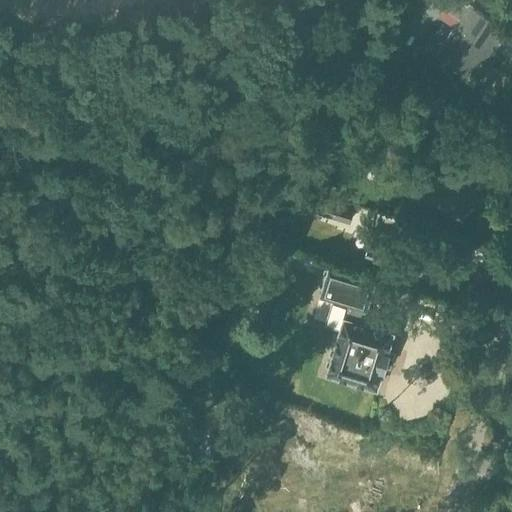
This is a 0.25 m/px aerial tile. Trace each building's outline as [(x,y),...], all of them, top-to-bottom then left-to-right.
[(432,0),(460,18),(437,54),(467,74),(478,58),(486,63),(507,31),(469,5),(468,6),(459,0),(432,0)] [(450,121),(421,103),(413,116),(433,128),(432,131),(441,136),(450,121)] [(394,155),(408,163),(413,152),(400,145),(394,155)] [(461,215),(469,201),(473,200),(476,194),(474,191),(476,187),(469,183),(476,170),(456,159),(434,200),(461,215)] [(350,221),(355,208),(316,195),(312,209),(350,221)] [(236,216),(233,230),(256,234),(258,221),(236,216)] [(401,241),(386,236),(387,235),(374,231),(366,254),(396,264),(397,260),(430,270),(432,266),(435,265),(436,259),(434,257),(436,251),(402,240),(401,241)] [(278,263),(290,266),(294,254),(281,250),(278,263)] [(367,310),(375,282),(329,268),(321,296),(349,304),(345,317),(345,316),(328,372),(377,387),(384,367),(385,367),(390,353),(388,352),(394,331),(363,322),(366,310),(367,310)] [(319,448),(325,424),(271,410),(265,433),(319,448)] [(305,462),(301,475),(309,477),(299,511),(340,511),(350,480),(321,472),(322,466),(305,462)]
